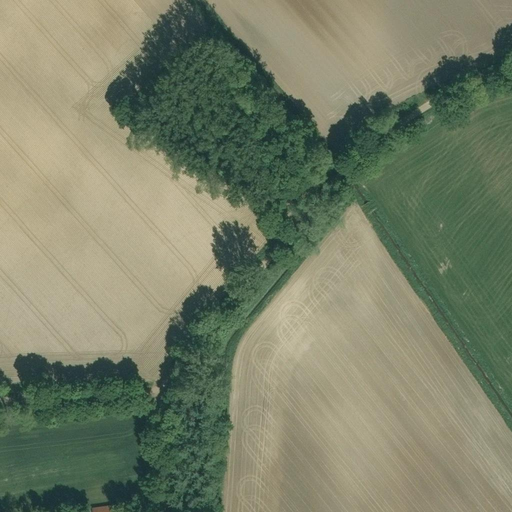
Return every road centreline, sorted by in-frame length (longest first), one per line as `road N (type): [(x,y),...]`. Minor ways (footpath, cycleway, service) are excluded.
road 1 (track): [(0,401),(153,392),(358,155),(438,99),(511,71)]
road 2 (unknown): [(161,386),(166,509)]
